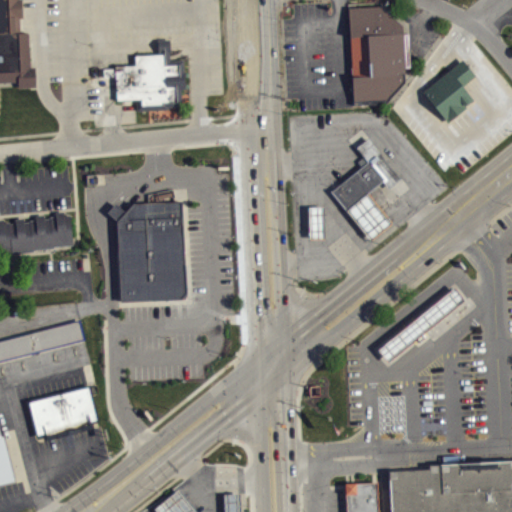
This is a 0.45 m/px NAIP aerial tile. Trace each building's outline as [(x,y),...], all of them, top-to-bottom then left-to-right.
[(0,0),(0,80),(16,80),(17,86),(35,85),(34,66),(31,66),(29,63),(28,32),(20,32),(19,27),(19,18),(21,18),(21,0),(0,0)] [(347,6),(352,104),(385,104),(406,80),(404,24),(379,4),(347,6)] [(113,65),(134,64),(134,55),(157,53),(156,39),(168,38),(169,48),(181,48),(184,88),(180,88),(181,105),(135,108),(135,99),(115,99),(113,65)] [(422,90),(461,58),(475,74),(462,85),(473,99),(447,121),(422,90)] [(330,191),(365,162),(347,139),(361,128),(401,177),(388,188),(382,180),(346,209),(330,191)] [(133,202),(116,221),(120,301),(179,299),(184,293),(180,201),(133,202)] [(0,251),(11,251),(11,253),(34,251),(34,248),(53,247),(55,245),(73,244),(70,214),(63,215),(62,210),(55,211),(54,215),(45,216),(41,214),(35,215),(32,218),(25,219),(22,217),(15,218),(10,222),(4,222),(3,218),(0,216),(0,251)] [(327,213),(311,213),(312,245),(327,244),(327,213)] [(379,354),(389,367),(467,308),(458,295),(379,354)] [(0,338),(0,360),(84,338),(79,319),(0,338)] [(28,401),(36,434),(42,433),(44,440),(93,427),(93,422),(98,420),(89,385),(28,401)] [(0,485),(17,481),(6,436),(1,434),(0,430),(0,485)] [(511,511),(387,511),(385,474),(426,473),(426,467),(511,462),(511,511)] [(377,511),(376,484),(344,486),(345,511),(377,511)] [(194,511),(181,495),(160,511),(194,511)] [(227,511),(243,511),(243,500),(227,500),(227,511)]
